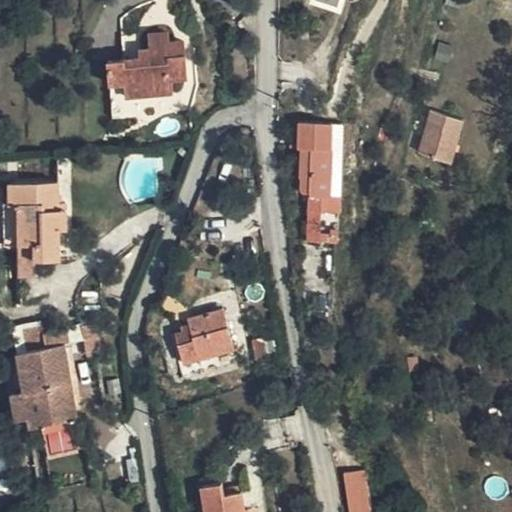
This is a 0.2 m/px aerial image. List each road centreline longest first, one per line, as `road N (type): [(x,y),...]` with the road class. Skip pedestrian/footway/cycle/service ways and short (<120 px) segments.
road 1 (residential): [(264,116),(215,123),(147,278),(135,341),(157,511)]
road 2 (residential): [(264,116),(287,327),(328,511)]
